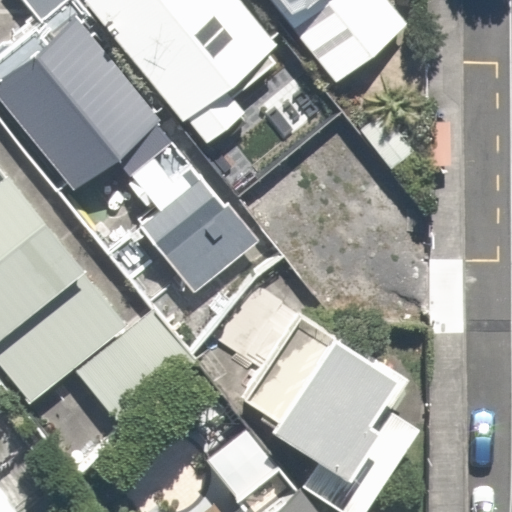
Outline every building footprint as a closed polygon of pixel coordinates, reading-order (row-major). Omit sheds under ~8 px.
[(0,103),(58,174),(147,100),(64,0),(21,0),(28,8),(0,31),(0,103)] [(278,34),(250,0),(90,0),(196,132),(239,97),(224,77),(278,34)] [(276,0),(333,75),(407,15),(395,0),(276,0)] [(377,95),(348,118),(384,161),(412,137),(377,95)] [(155,135),(118,169),(148,202),(134,214),(212,299),(276,239),(187,143),(173,155),(155,135)] [(4,157),(0,160),(0,357),(26,390),(126,312),(4,157)] [(313,184),(294,158),(255,186),(295,242),(345,205),(323,176),(313,184)] [(425,304),(427,241),(335,237),(333,300),(425,304)] [(108,403),(183,339),(171,325),(192,307),(169,280),(73,362),(108,403)] [(234,386),(333,444),(313,478),(356,504),(411,411),(381,393),(404,354),(292,288),(234,386)] [(0,428),(0,377),(1,377),(0,376),(0,511),(41,479),(0,428)] [(329,511),(289,458),(216,511),(329,511)]
